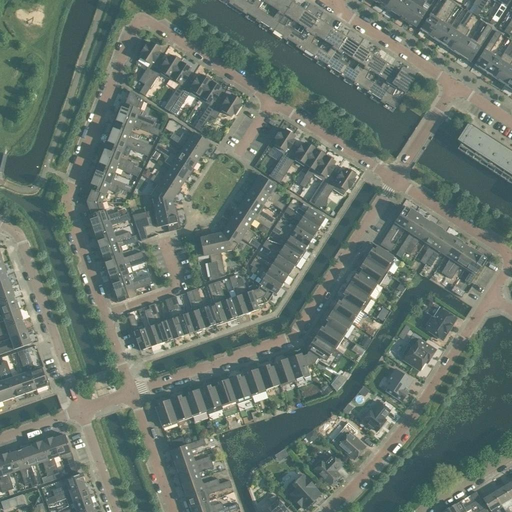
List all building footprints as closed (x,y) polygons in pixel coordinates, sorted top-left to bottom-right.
[(233,0),(232,2),(241,8),(240,10),(245,13),(246,11),(252,0),(233,0)] [(252,0),(246,11),(255,17),(254,19),(258,21),(259,20),(264,11),(266,9),(260,5),(262,0),(263,0),(269,4),(271,0),(252,0)] [(264,11),(259,20),(268,25),(267,27),(272,30),(273,28),(290,0),(271,0),(269,4),(277,9),(272,16),(264,11)] [(291,0),(290,0),(273,28),(282,34),(281,36),(285,39),(286,37),(293,26),(287,23),(290,17),(296,21),(304,8),(291,0)] [(387,0),(384,6),(388,9),(388,8),(394,12),(401,0),(387,0)] [(401,0),(394,12),(395,12),(398,18),(400,17),(404,19),(416,0),(401,0)] [(416,0),(404,19),(408,22),(407,24),(414,24),(415,25),(418,20),(425,10),(422,8),(421,4),(423,0),(416,0)] [(419,27),(417,29),(423,32),(425,31),(428,34),(450,0),(443,0),(433,15),(428,12),(421,22),(419,27)] [(451,0),(450,0),(428,34),(432,37),(432,38),(438,42),(449,25),(450,24),(445,20),(456,3),(451,0)] [(474,7),(472,11),(476,14),(479,10),(485,0),(479,0),(476,5),(474,7)] [(490,17),(489,20),(492,22),(495,21),(495,20),(508,0),(495,0),(500,3),(490,17)] [(511,14),(506,24),(503,29),(507,32),(511,27),(511,25),(511,1),(508,8),(511,10),(511,14)] [(471,2),(467,8),(472,11),(474,7),(476,5),(472,2),(471,2)] [(293,26),(286,37),(295,43),(294,44),(298,47),(318,17),(304,8),(296,21),(302,25),(298,30),(293,26)] [(449,25),(438,42),(443,45),(445,44),(449,47),(463,25),(463,24),(471,11),(467,8),(458,21),(454,28),(449,25)] [(318,17),(298,47),(302,50),(304,48),(313,54),(318,46),(311,41),(315,33),(323,39),(331,26),(318,17)] [(458,53),(458,55),(463,58),(465,58),(469,60),(472,55),(490,27),(490,25),(486,22),(475,40),(470,36),(469,38),(459,54),(458,53)] [(463,25),(449,47),(458,53),(459,54),(469,38),(464,35),(468,28),(463,25)] [(313,54),(311,56),(316,59),(317,57),(326,63),(345,34),(331,26),(323,39),(331,44),(326,51),(318,46),(313,54)] [(476,58),(473,63),(477,65),(477,67),(483,71),(483,70),(483,69),(493,54),(494,54),(495,52),(489,49),(500,32),(497,29),(494,30),(476,58)] [(326,63),(325,64),(329,67),(330,66),(339,71),(340,72),(345,63),(346,61),(340,57),(343,51),(350,56),(358,43),(345,34),(326,63)] [(493,54),(483,69),(483,70),(493,76),(508,54),(511,46),(511,39),(511,38),(503,50),(498,57),(494,54),(493,54)] [(148,62),(138,79),(143,83),(159,59),(155,56),(159,51),(157,50),(159,47),(149,40),(147,43),(145,42),(139,52),(140,53),(139,56),(148,62)] [(339,71),(338,73),(343,76),(344,74),(353,80),(372,52),(358,43),(350,56),(358,61),(353,68),(345,63),(340,72),(339,71)] [(353,80),(352,82),(356,85),(357,83),(366,89),(367,89),(372,81),(364,76),(368,68),(377,73),(385,60),(372,52),(353,80)] [(159,59),(143,83),(149,86),(159,71),(168,77),(179,60),(178,59),(179,57),(173,54),(172,55),(169,53),(167,56),(166,55),(162,61),(159,59)] [(511,56),(508,54),(493,76),(503,82),(511,68),(511,66),(508,64),(511,58),(511,56)] [(179,60),(168,77),(177,83),(172,92),(177,96),(189,78),(186,76),(189,70),(187,69),(189,66),(179,60)] [(366,89),(365,90),(370,93),(371,92),(380,97),(380,98),(399,69),(385,60),(377,73),(385,79),(379,86),(372,81),(367,89),(366,89)] [(511,68),(503,82),(511,88),(511,68)] [(380,97),(379,99),(383,102),(384,100),(394,107),(398,101),(399,98),(391,93),(395,85),(404,91),(412,78),(399,69),(380,98),(380,97)] [(177,96),(168,110),(174,114),(189,91),(198,97),(209,79),(208,79),(209,77),(203,73),(202,75),(199,73),(197,76),(196,75),(192,80),(189,78),(177,96)] [(198,118),(193,126),(199,130),(204,122),(206,119),(209,114),(219,98),(216,95),(219,90),(218,89),(220,86),(217,84),(218,82),(212,78),(211,80),(209,79),(198,97),(208,103),(198,118)] [(143,83),(138,90),(144,94),(149,86),(143,83)] [(117,106),(115,111),(152,126),(152,125),(154,119),(138,113),(140,108),(139,108),(143,99),(129,90),(124,102),(122,101),(120,106),(120,105),(119,107),(117,106)] [(219,98),(209,114),(214,117),(220,108),(230,115),(232,112),(234,113),(240,103),(238,102),(240,99),(230,92),(228,95),(226,94),(222,100),(219,98)] [(115,111),(113,117),(115,117),(114,119),(115,119),(113,123),(129,129),(131,124),(156,134),(159,128),(158,128),(152,126),(152,125),(152,126),(115,111)] [(458,144),(456,147),(511,183),(511,150),(469,122),(469,123),(471,124),(460,141),(458,144)] [(109,127),(107,133),(149,149),(151,144),(129,135),(131,130),(129,129),(113,123),(111,127),(111,128),(109,127)] [(271,168),(267,174),(272,177),(276,171),(277,171),(293,146),(290,143),(293,138),(292,137),(294,134),(283,127),(281,130),(280,129),(273,139),(275,140),(273,143),(272,145),(282,151),(271,168)] [(171,131),(168,136),(175,141),(182,145),(180,150),(179,150),(195,160),(201,151),(178,136),(179,135),(171,131)] [(179,135),(178,136),(201,151),(208,141),(192,131),(189,136),(181,131),(179,135)] [(107,133),(105,138),(107,139),(106,140),(105,144),(121,150),(121,151),(123,151),(125,146),(146,154),(149,149),(107,133)] [(276,171),(272,177),(278,181),(282,175),(293,158),(303,165),(304,163),(314,147),(304,141),(302,144),(300,142),(297,148),(293,146),(277,171),(276,171)] [(153,147),(157,150),(166,155),(189,170),(195,160),(179,150),(180,150),(178,149),(175,153),(173,153),(161,145),(156,142),(154,146),(153,147)] [(101,148),(98,154),(132,167),(134,162),(119,156),(121,151),(121,150),(105,144),(103,148),(102,149),(101,148)] [(309,166),(298,183),(303,186),(312,173),(324,154),(320,151),(322,150),(316,146),(315,148),(314,147),(304,163),(309,166)] [(321,179),(308,200),(313,204),(320,193),(334,172),(330,169),(334,164),(332,163),(334,160),(331,158),(332,157),(326,153),(325,154),(324,154),(312,173),(321,179)] [(98,154),(96,159),(98,160),(98,161),(96,165),(113,172),(113,171),(115,166),(136,175),(139,170),(132,167),(98,154)] [(166,155),(163,160),(170,165),(167,169),(183,179),(189,170),(166,155)] [(92,170),(90,175),(116,185),(116,186),(121,188),(128,191),(131,185),(112,178),(115,172),(113,171),(113,172),(96,165),(95,169),(94,169),(94,170),(92,170)] [(143,167),(141,173),(146,176),(149,171),(143,167)] [(320,193),(313,204),(322,210),(324,206),(324,205),(325,198),(326,196),(327,194),(334,184),(343,191),(344,189),(346,186),(348,187),(354,177),(353,176),(355,173),(353,172),(354,171),(348,167),(347,169),(344,167),(342,170),(341,168),(337,174),(334,172),(320,193)] [(153,174),(177,189),(183,179),(167,169),(164,174),(156,169),(153,174)] [(148,195),(150,195),(171,199),(177,189),(153,174),(152,173),(149,178),(156,183),(148,195)] [(258,173),(252,183),(277,199),(280,195),(273,190),(276,185),(258,173)] [(90,188),(85,200),(100,201),(103,193),(104,193),(106,188),(114,191),(116,186),(116,185),(90,175),(88,180),(90,181),(89,182),(88,187),(90,188)] [(252,183),(246,193),(262,203),(263,204),(266,206),(269,201),(281,209),(284,204),(277,199),(252,183)] [(246,193),(240,203),(271,223),(274,218),(261,209),(260,208),(263,204),(262,203),(246,193)] [(145,210),(131,213),(132,218),(146,215),(146,216),(173,209),(171,199),(150,195),(153,208),(145,210)] [(100,201),(85,200),(90,213),(87,214),(89,218),(88,218),(89,219),(87,220),(89,225),(119,215),(117,210),(106,213),(104,208),(103,208),(100,201)] [(289,200),(286,205),(318,226),(324,216),(302,201),(299,207),(289,200)] [(240,203),(233,212),(249,222),(252,218),(268,228),(271,223),(240,203)] [(286,206),(283,210),(291,215),(298,220),(295,225),(311,235),(318,226),(286,205),(286,206)] [(403,205),(379,243),(384,246),(389,250),(393,244),(390,241),(389,239),(398,226),(400,225),(404,227),(415,210),(409,206),(408,207),(408,208),(403,205)] [(146,215),(132,218),(135,224),(154,220),(156,226),(166,223),(168,230),(179,227),(176,214),(174,215),(173,209),(146,216),(146,215)] [(400,245),(394,253),(399,256),(404,249),(405,248),(423,218),(420,216),(421,215),(420,213),(415,210),(404,227),(409,231),(400,245)] [(233,212),(227,222),(250,237),(251,236),(253,232),(246,227),(249,222),(233,212)] [(119,215),(89,225),(91,231),(93,230),(93,231),(95,235),(111,230),(109,224),(124,219),(123,213),(119,215)] [(405,248),(404,249),(409,252),(414,244),(419,237),(424,240),(435,223),(429,219),(428,220),(428,221),(423,218),(405,248)] [(277,220),(274,224),(305,245),(311,235),(295,225),(293,223),(293,224),(288,227),(277,220)] [(227,222),(221,231),(233,248),(240,237),(247,241),(256,247),(259,241),(251,236),(250,237),(227,222)] [(429,244),(419,259),(424,263),(425,261),(429,254),(444,231),(440,229),(441,228),(440,226),(435,223),(424,240),(429,244)] [(274,224),(271,229),(286,239),(283,243),(283,244),(301,255),(304,249),(304,247),(305,245),(274,224)] [(96,241),(95,241),(96,247),(130,235),(129,230),(113,235),(111,230),(95,235),(96,240),(96,241)] [(221,231),(210,233),(215,260),(218,276),(224,274),(219,251),(233,248),(221,231)] [(429,254),(425,261),(430,264),(439,250),(444,253),(455,236),(450,232),(448,233),(448,234),(444,231),(429,254)] [(205,232),(191,235),(192,238),(195,255),(208,253),(210,260),(207,261),(210,275),(207,275),(208,279),(218,276),(215,260),(210,233),(205,234),(205,232)] [(130,235),(96,247),(98,252),(100,252),(101,253),(102,257),(121,251),(119,246),(120,245),(132,241),(130,235)] [(448,258),(440,271),(445,274),(464,244),(460,242),(461,241),(461,239),(455,236),(444,253),(447,255),(448,258)] [(265,239),(261,244),(269,249),(293,264),(295,261),(297,261),(301,255),(283,244),(283,243),(281,242),(278,247),(265,239)] [(370,247),(365,256),(388,271),(389,270),(386,269),(395,257),(382,249),(375,244),(373,248),(370,247)] [(464,244),(445,274),(450,277),(459,263),(464,266),(475,249),(470,245),(469,246),(468,247),(464,244)] [(269,249),(266,253),(274,258),(270,263),(287,273),(293,264),(269,249)] [(464,266),(463,268),(468,271),(463,279),(469,282),(485,257),(480,255),(481,254),(481,252),(475,249),(464,266)] [(104,262),(102,263),(104,268),(138,257),(142,255),(140,250),(124,256),(122,255),(121,251),(102,257),(104,261),(104,262)] [(361,267),(358,271),(375,281),(377,282),(378,283),(385,271),(387,272),(388,271),(365,256),(359,265),(361,267)] [(138,257),(104,268),(106,274),(108,273),(108,274),(110,278),(128,272),(127,268),(127,266),(140,262),(138,257)] [(252,258),(249,263),(251,265),(252,264),(281,283),(287,273),(270,263),(267,268),(260,263),(252,258)] [(251,265),(249,269),(254,273),(256,274),(252,281),(257,288),(267,300),(272,292),(274,293),(281,283),(252,264),(251,265)] [(112,290),(150,277),(148,271),(131,277),(130,277),(128,272),(110,278),(111,283),(112,284),(110,285),(112,290)] [(353,273),(348,282),(368,295),(377,282),(375,281),(358,271),(356,275),(353,273)] [(6,274),(0,275),(0,288),(10,285),(6,274)] [(233,274),(228,276),(235,295),(230,296),(229,296),(236,315),(247,311),(235,277),(234,274),(233,274)] [(235,277),(247,311),(258,307),(256,304),(267,300),(257,288),(251,290),(251,289),(246,291),(243,283),(240,276),(235,277)] [(150,277),(112,290),(113,295),(115,295),(116,296),(117,300),(118,300),(136,294),(134,289),(135,288),(152,282),(150,277)] [(217,279),(212,281),(225,319),(228,318),(230,319),(237,316),(236,315),(229,296),(230,296),(229,294),(225,296),(223,295),(217,279)] [(212,281),(206,283),(213,302),(208,304),(214,322),(225,319),(212,281)] [(344,293),(341,297),(359,309),(360,308),(361,309),(370,295),(368,295),(348,282),(342,291),(344,293)] [(453,283),(450,289),(455,292),(460,295),(464,290),(453,283)] [(0,301),(14,296),(10,285),(0,288),(0,301)] [(196,287),(190,289),(203,326),(214,322),(208,304),(202,306),(196,287)] [(190,289),(185,291),(191,308),(185,310),(186,312),(193,330),(192,330),(193,332),(200,329),(201,327),(203,326),(190,289)] [(174,294),(169,296),(182,334),(192,330),(193,330),(186,312),(181,313),(174,294)] [(0,301),(0,313),(1,313),(18,308),(14,296),(0,301)] [(169,296),(164,298),(170,317),(165,319),(171,337),(172,337),(182,334),(169,296)] [(337,300),(331,309),(353,323),(354,322),(352,321),(359,309),(341,297),(339,301),(337,300)] [(153,302),(147,304),(148,307),(149,307),(160,341),(163,340),(165,341),(172,339),(172,337),(171,337),(165,319),(164,317),(159,319),(153,302)] [(148,307),(143,309),(149,325),(143,326),(150,345),(160,341),(149,307),(148,307)] [(427,324),(425,328),(441,338),(455,317),(440,307),(436,312),(435,312),(432,316),(431,315),(429,316),(426,321),(427,323),(427,324)] [(3,319),(0,320),(0,326),(22,319),(18,308),(1,313),(3,319)] [(327,319),(324,323),(342,335),(350,323),(352,324),(353,323),(331,309),(325,318),(327,319)] [(132,313),(127,315),(139,349),(150,345),(143,326),(141,320),(136,322),(132,313)] [(22,319),(0,326),(0,332),(7,331),(9,336),(26,330),(22,319)] [(375,319),(371,325),(376,328),(380,322),(375,319)] [(320,326),(314,335),(336,349),(336,348),(334,347),(342,335),(324,323),(322,327),(320,326)] [(11,342),(0,345),(0,351),(29,342),(26,330),(9,336),(11,342)] [(308,348),(305,353),(313,362),(317,356),(325,361),(329,356),(328,354),(332,348),(334,349),(334,348),(336,349),(314,335),(306,347),(308,348)] [(405,354),(402,358),(418,368),(424,360),(426,361),(434,348),(418,337),(417,338),(414,336),(412,337),(410,340),(410,343),(411,344),(410,346),(408,346),(406,347),(404,350),(403,352),(405,354)] [(26,346),(21,348),(34,386),(38,385),(39,387),(48,383),(49,383),(45,373),(43,374),(40,366),(34,368),(31,361),(26,346)] [(21,348),(16,350),(18,355),(24,372),(17,374),(24,392),(31,389),(31,388),(34,386),(21,348)] [(300,352),(286,357),(295,381),(295,379),(295,377),(301,375),(303,376),(309,374),(306,364),(313,362),(305,353),(301,354),(300,352)] [(277,363),(272,364),(279,382),(278,383),(279,385),(293,379),(294,382),(295,381),(286,357),(276,360),(277,363)] [(5,359),(0,360),(0,362),(0,363),(1,363),(12,394),(15,393),(16,395),(24,392),(17,374),(11,376),(5,359)] [(0,376),(1,380),(0,379),(0,397),(1,400),(9,397),(8,396),(12,394),(1,363),(0,363),(0,376)] [(267,363),(257,367),(265,392),(266,392),(265,390),(266,390),(265,387),(278,383),(279,382),(272,364),(268,366),(267,363)] [(247,373),(243,374),(249,393),(249,395),(264,390),(265,392),(257,367),(246,370),(247,373)] [(389,382),(384,389),(400,400),(406,391),(403,389),(405,386),(406,387),(411,379),(394,367),(386,380),(389,382)] [(237,374),(227,377),(236,402),(236,400),(237,400),(236,397),(249,393),(243,374),(238,376),(237,374)] [(218,383),(213,385),(220,405),(234,400),(235,402),(236,402),(227,377),(217,381),(218,383)] [(326,382),(321,386),(326,392),(331,388),(326,382)] [(208,384),(198,387),(206,412),(207,412),(221,407),(220,405),(213,385),(209,386),(208,384)] [(362,384),(357,390),(363,395),(368,389),(362,384)] [(188,393),(184,395),(191,415),(205,411),(205,413),(206,412),(198,387),(188,391),(188,393)] [(178,394),(168,398),(177,423),(178,422),(177,420),(191,415),(184,395),(179,397),(178,394)] [(159,404),(154,405),(160,424),(161,426),(175,421),(176,421),(177,423),(168,398),(158,401),(159,404)] [(370,407),(362,418),(376,429),(378,427),(379,426),(381,425),(382,424),(382,423),(383,421),(384,418),(382,416),(388,409),(378,401),(372,409),(370,407)] [(347,431),(336,443),(353,458),(364,445),(352,434),(356,429),(347,421),(342,426),(347,431)] [(326,432),(317,425),(313,429),(322,437),(326,432)] [(312,428),(303,434),(308,441),(317,435),(312,428)] [(63,433),(52,437),(58,454),(59,456),(65,457),(67,461),(69,467),(71,472),(76,470),(75,465),(64,433),(63,433)] [(181,435),(170,439),(172,445),(184,441),(181,435)] [(52,437),(41,441),(52,473),(54,478),(59,476),(53,456),(58,454),(52,437)] [(202,437),(169,448),(171,453),(170,454),(169,455),(171,461),(191,454),(189,448),(205,443),(202,437)] [(41,441),(29,445),(35,462),(41,460),(46,474),(40,476),(42,482),(54,478),(52,473),(41,441)] [(29,445),(18,449),(27,473),(29,481),(31,486),(37,484),(30,464),(35,462),(29,445)] [(18,449),(7,453),(13,470),(18,468),(24,483),(29,481),(27,473),(18,449)] [(7,453),(0,454),(0,469),(7,489),(12,487),(7,472),(13,470),(7,453)] [(314,466),(313,468),(328,483),(338,473),(334,469),(340,463),(330,453),(324,459),(323,458),(321,459),(320,458),(318,458),(313,464),(313,465),(314,466)] [(191,454),(171,461),(173,467),(174,467),(176,467),(177,472),(210,460),(208,454),(194,459),(192,458),(191,454)] [(210,460),(177,472),(179,476),(178,476),(177,477),(179,484),(199,477),(197,473),(199,471),(199,470),(203,469),(213,466),(210,460)] [(66,483),(51,489),(53,494),(85,483),(80,472),(64,478),(66,483)] [(285,486),(285,488),(286,490),(287,492),(288,494),(289,492),(294,497),(292,498),(297,504),(299,502),(303,507),(309,502),(308,500),(312,496),(310,494),(316,488),(301,473),(294,480),(293,479),(292,480),(291,479),(288,482),(286,484),(285,486)] [(199,477),(179,484),(181,490),(182,490),(183,490),(185,494),(218,483),(218,482),(216,477),(203,481),(203,482),(200,480),(199,477)] [(218,483),(185,494),(186,499),(185,499),(185,500),(187,506),(207,499),(207,500),(209,499),(207,495),(208,492),(231,485),(229,478),(218,482),(218,483)] [(511,478),(502,485),(510,497),(511,500),(511,478)] [(85,483),(53,494),(55,500),(65,497),(67,502),(72,501),(88,495),(85,483)] [(502,485),(492,491),(501,505),(505,511),(508,511),(510,511),(507,506),(507,505),(504,500),(510,497),(502,485)] [(482,497),(489,509),(490,511),(497,511),(495,508),(501,505),(492,491),(482,497)] [(271,503),(261,511),(288,511),(275,495),(273,493),(267,498),(271,503)] [(53,494),(44,497),(46,503),(55,500),(53,494)] [(74,506),(61,511),(75,511),(92,506),(88,495),(72,501),(74,506)] [(440,511),(439,511),(461,511),(476,503),(480,500),(478,497),(473,500),(463,506),(459,499),(453,503),(441,510),(440,511)] [(207,499),(187,506),(189,511),(206,511),(223,507),(222,506),(221,501),(211,504),(208,503),(207,500),(207,499)] [(44,511),(41,501),(35,503),(37,508),(35,509),(36,511),(44,511)] [(223,507),(206,511),(224,511),(228,511),(228,510),(236,507),(234,502),(226,505),(222,506),(223,507)]
